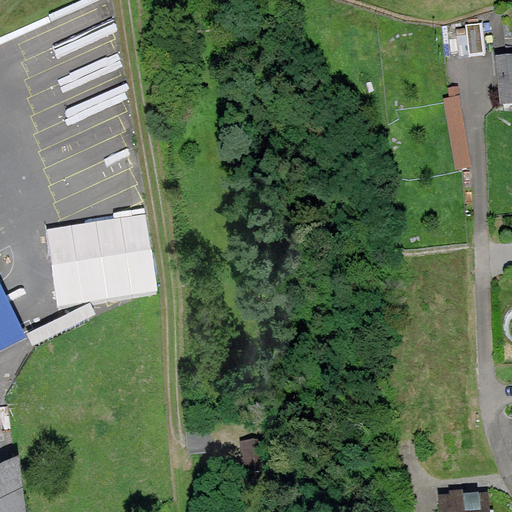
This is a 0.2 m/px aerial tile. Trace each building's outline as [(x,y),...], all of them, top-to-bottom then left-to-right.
[(481,25),(467,26),(468,35),(469,55),(483,54),(481,25)] [(469,55),(468,35),(458,36),(460,58),(469,58),(469,55)] [(511,56),(497,58),(501,105),(511,103),(511,56)] [(37,99),(56,210),(141,195),(134,158),(128,125),(136,123),(127,73),(114,75),(116,85),(37,99)] [(458,88),(448,89),(450,99),(446,100),(457,170),(471,167),(458,88)] [(60,308),(160,294),(149,214),(49,228),(60,308)] [(0,347),(20,337),(0,296),(0,347)] [(0,511),(26,511),(17,457),(0,466),(0,511)] [(450,496),(440,497),(441,511),(491,511),(489,491),(467,493),(467,490),(450,491),(450,496)]
